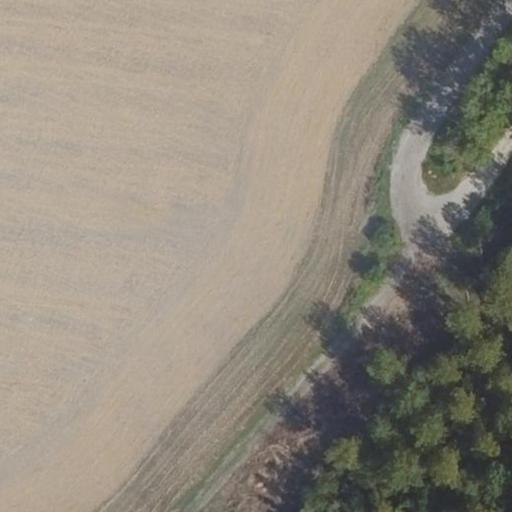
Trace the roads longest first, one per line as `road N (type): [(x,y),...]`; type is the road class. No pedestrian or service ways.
road 1 (track): [(511,275),(433,241),(347,353),(205,511)]
road 2 (track): [(511,2),(426,120),(408,182),(415,218),(433,241),(511,139)]
